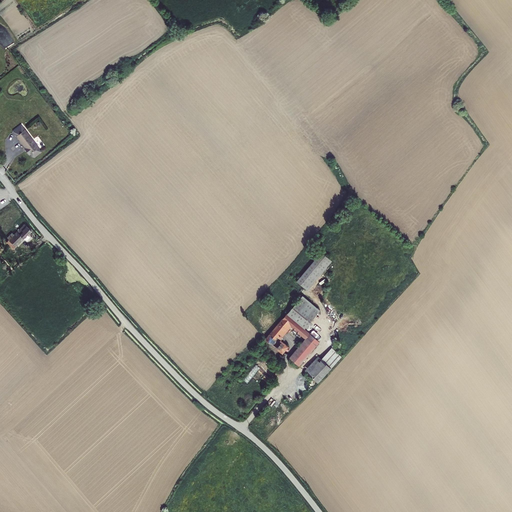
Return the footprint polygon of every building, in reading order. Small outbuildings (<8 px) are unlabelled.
[(21,155),(25,160),(26,159),(28,162),(30,162),(37,156),(33,152),(34,152),(16,130),(8,137),(22,154),(21,155)] [(26,237),(19,231),(9,242),(7,240),(2,245),(4,247),(11,253),(26,237)] [(8,256),(11,253),(4,247),(1,249),(8,256)] [(306,296),(331,267),(320,258),(296,287),(306,296)] [(300,302),(285,320),(302,334),(317,317),(300,302)] [(276,343),(279,346),(278,344),(289,332),(303,344),(308,339),(302,334),(285,320),(264,344),(270,350),(276,343)] [(296,371),(317,347),(308,339),(303,344),(287,364),(296,371)] [(276,343),(270,350),(280,358),(285,352),(278,347),(279,346),(276,343)] [(328,354),(318,366),(328,375),(338,364),(328,354)] [(328,375),(318,366),(315,363),(302,377),(315,389),(328,375)]
